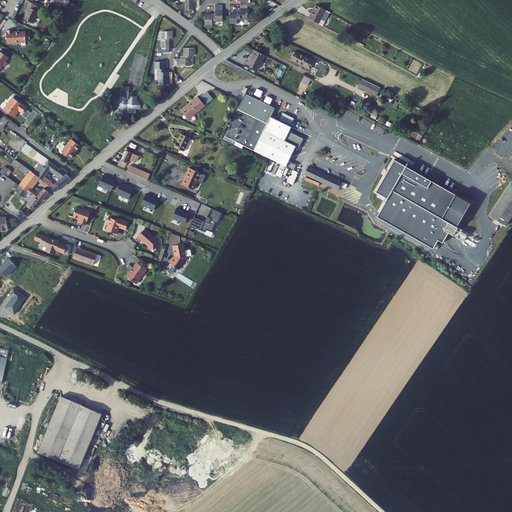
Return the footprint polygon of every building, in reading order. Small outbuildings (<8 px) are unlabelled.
[(186,10),(193,10),(193,5),(193,2),(193,0),(185,0),(185,1),(186,10)] [(27,12),(23,20),(28,22),(33,24),(40,8),(29,3),(25,11),(27,12)] [(325,9),(314,3),(310,11),(306,18),(317,23),(325,9)] [(237,19),(248,19),(248,5),(240,5),(240,10),(240,12),(238,12),(230,12),(230,23),(237,23),(237,19)] [(205,15),(205,25),(209,25),(212,25),(212,22),(222,22),(222,16),(222,7),(215,7),(215,14),(205,15)] [(13,32),(6,32),(7,45),(12,45),(12,46),(20,45),(20,44),(26,44),(26,42),(30,41),(29,35),(25,36),(25,34),(20,34),(20,33),(13,33),(13,32)] [(169,39),(172,39),(172,35),(172,32),(161,32),(161,49),(157,49),(157,53),(169,53),(169,39)] [(185,48),(185,58),(181,58),(178,58),(175,59),(175,66),(192,66),(192,56),(195,56),(196,48),(185,48)] [(0,73),(4,68),(5,68),(7,65),(7,64),(10,60),(0,52),(0,73)] [(267,57),(257,52),(249,65),(259,70),(267,57)] [(317,63),(297,53),(295,57),(294,60),(313,70),(317,63)] [(158,79),(158,83),(165,84),(172,84),(173,72),(167,71),(165,72),(165,61),(155,61),(154,79),(158,79)] [(302,83),(310,86),(312,84),(313,81),(305,77),(302,83)] [(361,89),(379,98),(381,93),(384,89),(365,80),(361,89)] [(136,114),(139,111),(145,105),(141,100),(141,97),(134,96),(134,88),(131,88),(131,89),(129,89),(129,88),(127,88),(126,88),(125,96),(129,96),(120,104),(123,108),(119,112),(123,117),(132,109),(136,114)] [(246,94),(238,109),(267,124),(275,108),(260,100),(246,94)] [(193,96),(177,110),(181,114),(184,118),(200,105),(193,96)] [(24,116),(28,111),(15,101),(5,114),(15,121),(16,120),(18,120),(19,118),(19,116),(20,114),(21,114),(24,116)] [(238,109),(224,136),(254,150),(267,124),(238,109)] [(283,112),(280,119),(291,124),(294,118),(283,112)] [(279,168),(284,170),(286,166),(287,164),(288,162),(296,146),(299,147),(303,139),(290,132),(291,127),(271,116),(267,124),(254,150),(280,164),(279,168)] [(176,144),(175,143),(173,146),(172,149),(182,153),(189,139),(180,135),(176,144)] [(61,156),(63,157),(64,156),(72,162),(81,150),(73,144),(72,143),(67,150),(64,148),(60,153),(61,156)] [(32,176),(37,180),(44,185),(50,189),(52,188),(45,182),(53,172),(64,180),(52,191),(57,195),(72,182),(68,176),(62,172),(50,163),(41,156),(27,146),(22,152),(40,165),(32,176)] [(15,163),(16,163),(18,161),(3,149),(1,152),(15,163)] [(137,155),(127,150),(124,157),(121,165),(128,168),(129,164),(133,165),(137,155)] [(388,198),(377,216),(433,248),(437,240),(443,241),(448,233),(443,229),(453,235),(458,227),(457,225),(470,203),(456,194),(452,192),(454,189),(407,162),(406,165),(395,159),(376,191),(388,198)] [(294,170),(296,165),(288,162),(287,164),(286,166),(294,170)] [(30,175),(28,173),(16,164),(16,163),(15,163),(12,167),(27,179),(30,175)] [(148,175),(131,168),(130,170),(136,172),(135,176),(145,180),(148,175)] [(184,176),(186,177),(184,181),(182,186),(192,191),(196,181),(199,182),(200,182),(201,179),(202,178),(203,176),(199,174),(200,174),(187,168),(184,176)] [(306,177),(340,192),(342,188),(344,184),(310,168),(306,177)] [(287,182),(292,184),(298,172),(292,169),(287,182)] [(20,189),(23,184),(8,173),(4,177),(10,182),(18,188),(20,189)] [(40,186),(43,186),(44,185),(37,180),(32,176),(30,175),(27,179),(26,180),(37,188),(39,185),(40,186)] [(111,191),(114,184),(103,178),(99,186),(111,191)] [(23,184),(34,192),(37,188),(26,180),(23,184)] [(23,184),(20,189),(39,204),(42,206),(50,196),(44,192),(40,198),(33,193),(34,192),(23,184)] [(511,185),(509,184),(490,216),(497,221),(505,226),(511,214),(511,185)] [(119,186),(115,193),(126,198),(128,194),(130,190),(119,186)] [(20,189),(16,194),(25,200),(24,201),(30,206),(27,210),(32,213),(39,204),(20,189)] [(153,200),(141,195),(138,203),(150,208),(153,200)] [(92,212),(78,207),(74,217),(81,220),(80,223),(87,225),(92,212)] [(168,215),(180,220),(183,212),(172,207),(168,215)] [(198,220),(188,215),(185,222),(203,230),(211,212),(203,208),(198,220)] [(112,233),(118,235),(120,231),(119,230),(118,229),(119,228),(120,228),(127,230),(130,224),(118,220),(118,221),(110,218),(108,222),(111,223),(108,230),(111,231),(111,232),(112,233)] [(159,243),(146,230),(139,238),(142,240),(141,241),(144,244),(145,243),(149,247),(149,250),(154,254),(157,251),(160,251),(159,243)] [(180,238),(171,234),(167,244),(173,246),(179,245),(178,243),(180,238)] [(65,255),(68,247),(60,244),(59,245),(54,243),(54,241),(51,240),(51,239),(44,236),(43,237),(37,235),(35,241),(42,244),(42,243),(47,245),(45,248),(48,249),(46,253),(54,256),(56,255),(57,252),(65,255)] [(179,245),(173,246),(175,256),(170,264),(173,266),(178,270),(185,260),(184,258),(187,258),(185,251),(184,251),(183,244),(179,245)] [(82,250),(78,248),(74,260),(94,267),(98,256),(82,250)] [(145,276),(148,271),(139,264),(132,273),(131,273),(130,273),(127,277),(129,279),(132,281),(135,283),(139,283),(143,276),(145,276)] [(10,350),(0,347),(0,355),(8,358),(10,350)] [(58,396),(36,451),(77,468),(100,413),(58,396)] [(176,497),(180,502),(187,497),(183,492),(176,497)]
